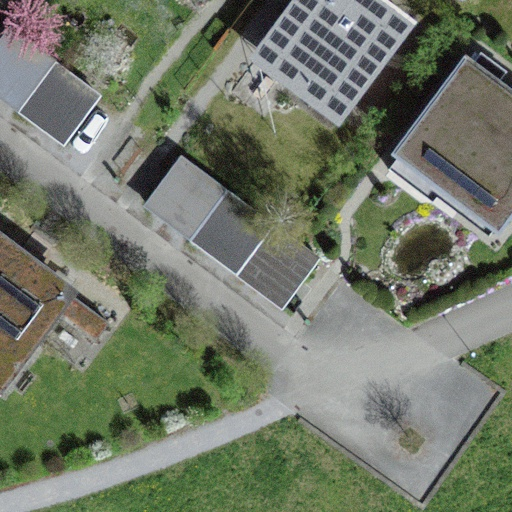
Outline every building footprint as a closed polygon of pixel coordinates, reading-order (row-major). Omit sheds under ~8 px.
[(420,36),(369,0),(307,0),(256,76),(349,140),(420,36)] [(0,92),(6,97),(45,128),(65,143),(99,99),(8,29),(0,38),(0,92)] [(511,237),(511,106),(469,77),(401,174),(497,257),(511,237)] [(191,242),(219,262),(260,290),(287,309),(322,260),(225,193),(191,242)] [(77,305),(0,248),(0,397),(11,404),(77,305)]
